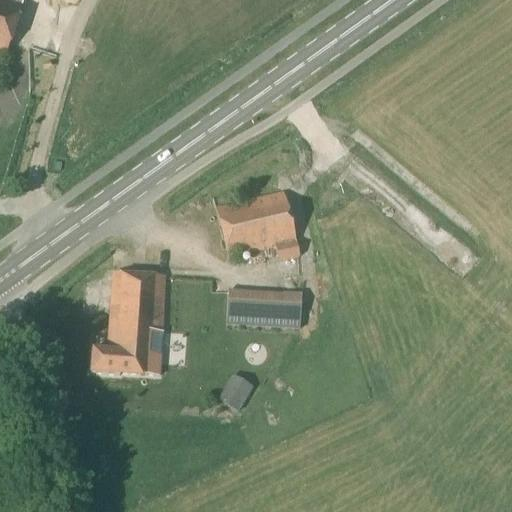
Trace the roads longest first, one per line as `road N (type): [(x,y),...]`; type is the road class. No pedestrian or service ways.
road 1 (secondary): [(0,282),(395,0)]
road 2 (unclassified): [(32,222),(35,168),(81,0)]
road 3 (unclassified): [(29,511),(0,385)]
